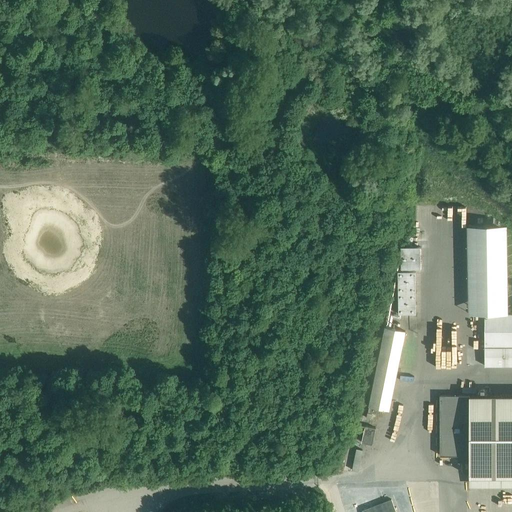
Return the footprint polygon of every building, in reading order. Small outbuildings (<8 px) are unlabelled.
[(458,199),(432,200),(433,227),(442,226),(443,247),(457,247),(456,224),(459,224),(458,199)] [(507,225),(466,225),(468,312),(483,312),(509,312),(507,225)] [(421,247),(401,247),(401,269),(421,269),(421,247)] [(415,313),(415,272),(398,272),(398,313),(415,313)] [(483,312),(483,344),(483,366),(511,366),(511,312),(509,312),(483,312)] [(369,404),(388,408),(404,330),(385,326),(369,404)] [(420,355),(419,366),(417,366),(416,371),(426,372),(428,348),(421,348),(421,355),(420,355)] [(511,473),(511,392),(439,392),(440,456),(470,456),(470,473),(511,473)] [(360,441),(371,443),(374,426),(363,424),(360,441)] [(396,511),(391,497),(361,508),(362,511),(396,511)]
